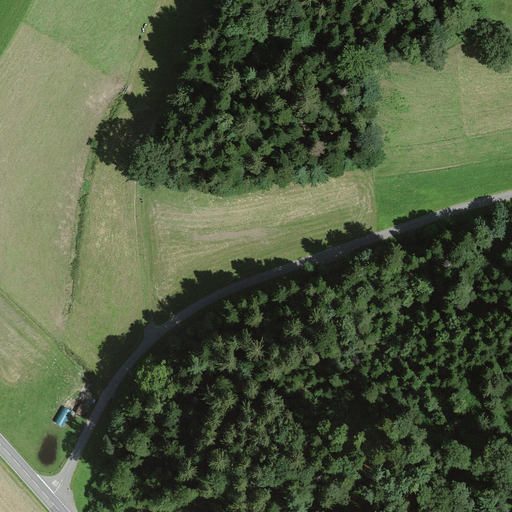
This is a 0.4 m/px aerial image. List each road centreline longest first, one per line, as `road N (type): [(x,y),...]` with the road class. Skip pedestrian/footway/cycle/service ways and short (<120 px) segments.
road 1 (unclassified): [(511,199),(206,305),(141,352),(122,376),(51,501)]
road 2 (track): [(143,181),(154,342)]
